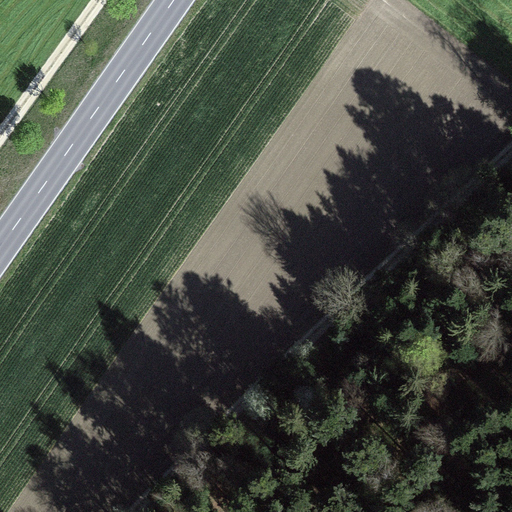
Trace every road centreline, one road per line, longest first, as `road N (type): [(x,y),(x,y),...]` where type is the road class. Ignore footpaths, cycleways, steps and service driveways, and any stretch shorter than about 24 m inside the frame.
road 1 (track): [(162,511),(511,153)]
road 2 (secondary): [(0,248),(174,0)]
road 3 (track): [(98,0),(0,136)]
